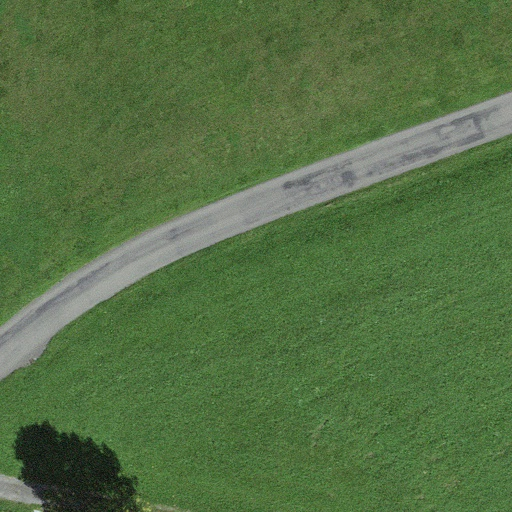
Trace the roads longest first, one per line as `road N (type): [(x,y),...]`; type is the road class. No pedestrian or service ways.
road 1 (residential): [(511,105),(117,257),(0,363)]
road 2 (track): [(135,511),(0,483)]
